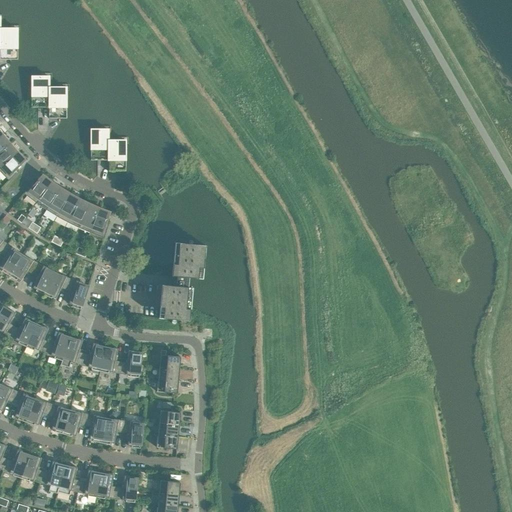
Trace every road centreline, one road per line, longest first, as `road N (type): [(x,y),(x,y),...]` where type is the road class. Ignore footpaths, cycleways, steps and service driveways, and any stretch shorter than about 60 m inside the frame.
road 1 (residential): [(96,327),(131,203),(54,162),(0,103)]
road 2 (residential): [(198,464),(203,400),(195,342),(96,327)]
road 3 (residential): [(198,464),(104,456),(0,423)]
road 4 (unknown): [(511,121),(440,0)]
